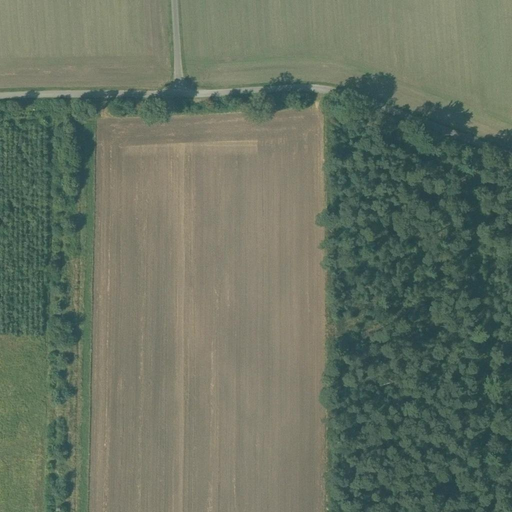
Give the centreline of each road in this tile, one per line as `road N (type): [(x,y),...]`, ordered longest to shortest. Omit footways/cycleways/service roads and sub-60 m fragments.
road 1 (unclassified): [(511,156),(317,88),(0,96)]
road 2 (track): [(485,511),(478,144)]
